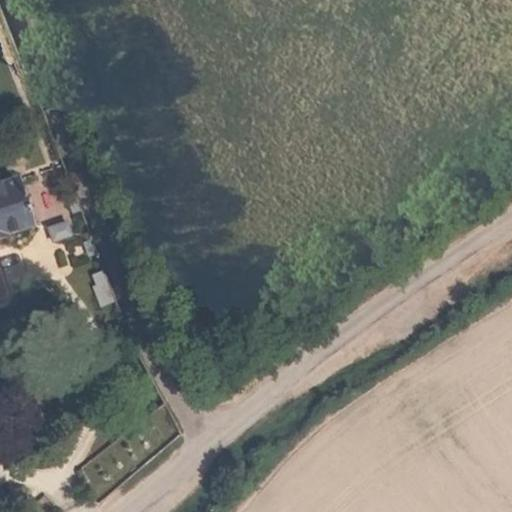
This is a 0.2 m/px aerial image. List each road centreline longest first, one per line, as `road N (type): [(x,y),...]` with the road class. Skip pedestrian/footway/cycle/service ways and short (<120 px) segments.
road 1 (tertiary): [(204,445),(135,314),(7,0)]
road 2 (tertiary): [(204,445),(316,354),(511,219)]
